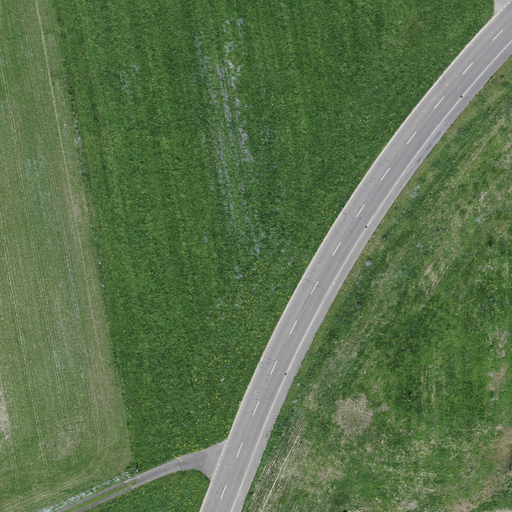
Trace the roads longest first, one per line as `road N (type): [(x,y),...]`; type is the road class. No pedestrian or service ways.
road 1 (tertiary): [(218,511),(318,285),(402,153),(511,22)]
road 2 (track): [(56,511),(183,458),(236,464)]
